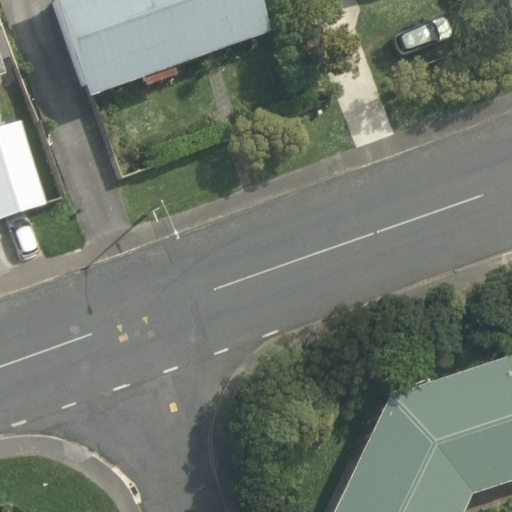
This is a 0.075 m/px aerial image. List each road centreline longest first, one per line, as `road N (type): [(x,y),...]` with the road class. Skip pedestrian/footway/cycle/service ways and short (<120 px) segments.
road 1 (tertiary): [(116,326),(511,187)]
road 2 (residential): [(116,326),(183,511)]
road 3 (tertiary): [(0,368),(116,326)]
